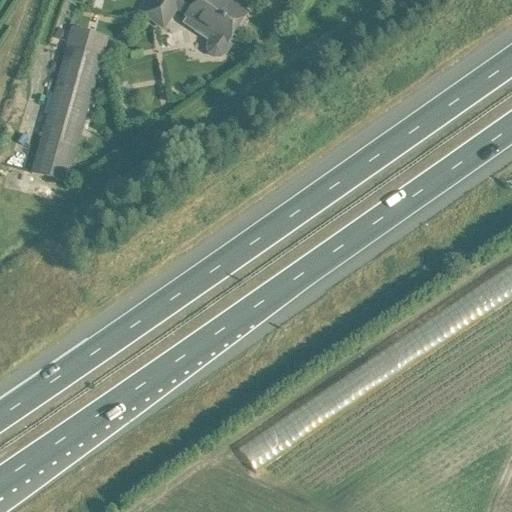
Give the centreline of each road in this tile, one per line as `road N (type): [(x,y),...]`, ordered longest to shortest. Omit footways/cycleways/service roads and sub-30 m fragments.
road 1 (motorway): [(511,61),(0,416)]
road 2 (motorway): [(0,481),(511,127)]
